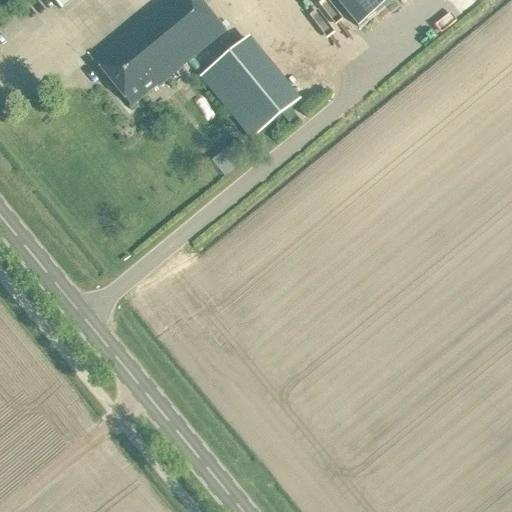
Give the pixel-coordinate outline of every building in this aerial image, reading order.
[(50,0),(61,12),(75,0),(50,0)] [(157,89),(224,33),(197,0),(167,0),(92,61),(130,108),(156,87),(157,89)] [(391,0),(334,0),(358,28),(391,0)] [(247,40),(232,52),(199,78),(251,142),(298,103),(247,40)] [(46,71),(51,80),(75,66),(70,57),(46,71)] [(250,158),(237,142),(223,154),(236,170),(250,158)]
